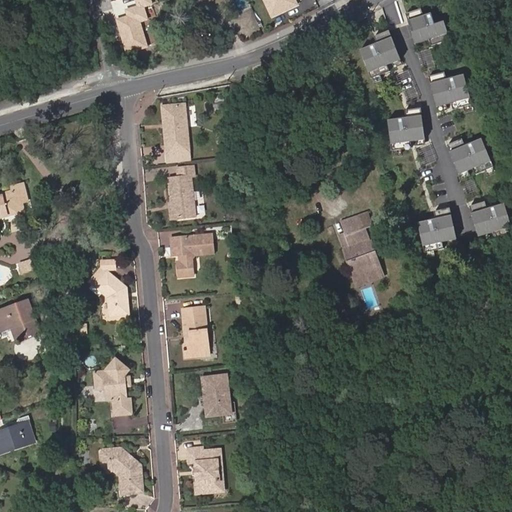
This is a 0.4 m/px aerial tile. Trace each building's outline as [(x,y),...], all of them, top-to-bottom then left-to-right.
[(151,0),(113,0),(126,51),(148,45),(141,19),(147,17),(144,4),(152,2),(151,0)] [(267,0),(274,16),(303,4),(301,0),(267,0)] [(441,34),(434,12),(425,15),(423,8),(407,13),(417,42),(441,34)] [(399,56),(387,25),(372,31),(375,40),(358,46),(369,76),(388,69),(385,62),(399,56)] [(468,94),(461,71),(430,80),(436,103),(468,94)] [(164,129),(167,154),(189,152),(185,105),(165,106),(167,129),(164,129)] [(419,112),(386,116),(389,139),(422,135),(419,112)] [(489,158),(479,135),(448,149),(458,172),(489,158)] [(170,179),(172,204),(173,219),(195,217),(191,178),(195,177),(194,167),(177,169),(179,178),(170,179)] [(0,216),(30,209),(24,182),(11,185),(13,191),(0,194),(0,216)] [(500,203),(470,210),(476,233),(506,226),(500,203)] [(454,236),(448,212),(416,220),(422,244),(454,236)] [(360,214),(356,215),(361,229),(365,227),(360,214)] [(361,229),(356,215),(339,222),(343,233),(348,247),(343,249),(356,281),(382,271),(365,227),(361,229)] [(337,236),(343,249),(348,247),(343,233),(337,236)] [(212,234),(170,238),(171,255),(178,255),(178,261),(176,262),(177,277),(192,275),(192,257),(194,255),(213,253),(212,234)] [(127,288),(108,272),(106,269),(117,268),(116,259),(102,261),(103,267),(90,282),(96,286),(101,291),(101,292),(109,299),(110,316),(129,315),(128,301),(125,298),(124,292),(127,291),(127,288)] [(33,269),(30,261),(20,264),(24,272),(33,269)] [(384,275),(382,271),(356,281),(358,286),(384,275)] [(0,331),(11,328),(36,318),(29,300),(0,310),(0,331)] [(206,346),(208,346),(204,307),(183,310),(185,333),(189,332),(189,339),(186,343),(184,345),(185,358),(194,357),(200,357),(199,355),(206,346)] [(38,325),(36,318),(11,328),(13,334),(19,332),(38,325)] [(40,331),(38,325),(19,332),(21,338),(40,331)] [(21,338),(19,332),(13,334),(15,340),(21,338)] [(126,341),(125,334),(112,335),(113,342),(126,341)] [(209,356),(208,346),(206,346),(199,355),(200,357),(203,356),(209,356)] [(116,357),(105,370),(94,370),(95,384),(106,384),(111,388),(112,398),(113,414),(128,412),(132,412),(131,398),(127,398),(126,386),(125,376),(125,375),(130,369),(116,357)] [(209,395),(210,416),(231,414),(227,375),(203,377),(205,396),(209,395)] [(106,384),(95,384),(95,389),(106,388),(107,399),(112,398),(111,388),(106,384)] [(28,423),(0,432),(0,451),(34,441),(28,423)] [(108,467),(114,472),(115,470),(121,475),(120,476),(122,495),(145,492),(143,463),(123,448),(105,449),(101,452),(101,460),(105,461),(106,462),(108,462),(108,467)] [(197,493),(212,491),(212,489),(220,488),(217,460),(221,460),(220,449),(203,451),(203,448),(189,449),(191,463),(196,462),(197,464),(198,481),(198,482),(196,482),(197,493)] [(212,489),(212,491),(224,490),(221,460),(217,460),(220,488),(212,489)]
